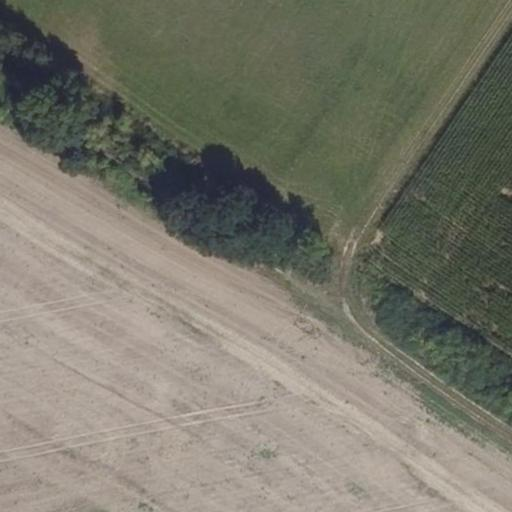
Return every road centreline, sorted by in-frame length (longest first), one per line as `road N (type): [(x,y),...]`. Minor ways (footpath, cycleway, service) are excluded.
road 1 (track): [(0,82),(270,251),(511,419)]
road 2 (track): [(348,308),(341,239),(352,205),(505,0)]
